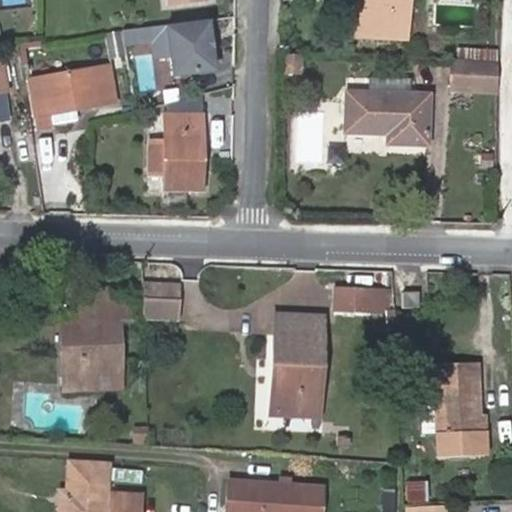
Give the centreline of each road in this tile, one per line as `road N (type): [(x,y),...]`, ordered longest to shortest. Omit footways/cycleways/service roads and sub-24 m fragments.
road 1 (residential): [(511,251),(251,245)]
road 2 (residential): [(251,245),(0,235)]
road 3 (residential): [(251,245),(258,0)]
